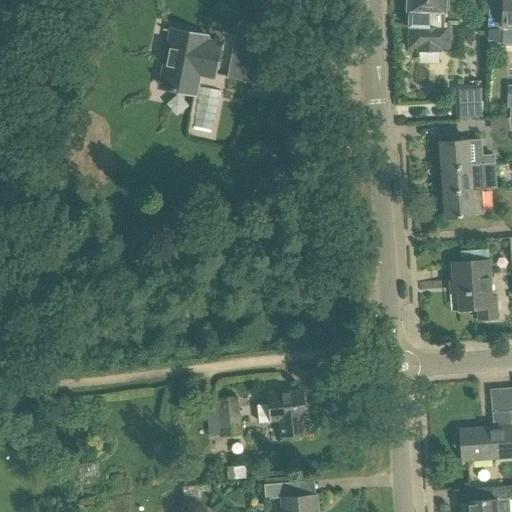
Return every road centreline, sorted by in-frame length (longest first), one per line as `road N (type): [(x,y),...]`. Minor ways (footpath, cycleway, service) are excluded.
road 1 (track): [(393,345),(0,375)]
road 2 (residential): [(395,365),(365,0)]
road 3 (residential): [(405,511),(395,365)]
